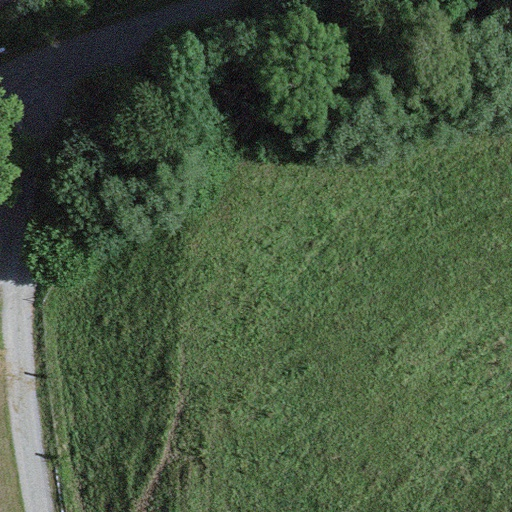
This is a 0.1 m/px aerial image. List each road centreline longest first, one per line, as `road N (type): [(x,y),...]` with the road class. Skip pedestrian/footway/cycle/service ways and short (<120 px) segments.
road 1 (unclassified): [(0,89),(284,0)]
road 2 (track): [(22,290),(28,407),(52,511)]
